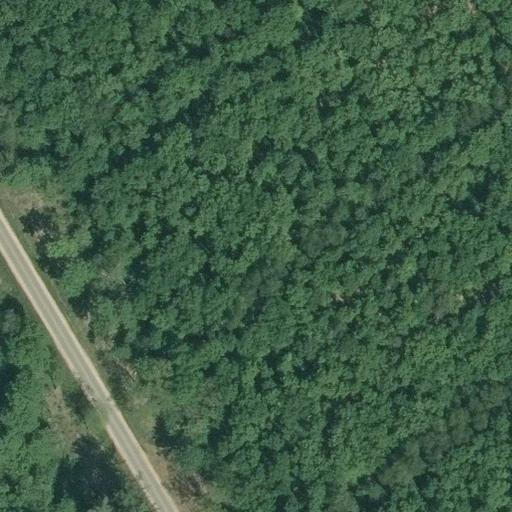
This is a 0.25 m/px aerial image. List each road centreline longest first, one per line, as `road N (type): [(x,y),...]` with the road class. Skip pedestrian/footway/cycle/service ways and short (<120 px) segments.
road 1 (unclassified): [(0,231),(166,511)]
road 2 (track): [(511,422),(357,511)]
